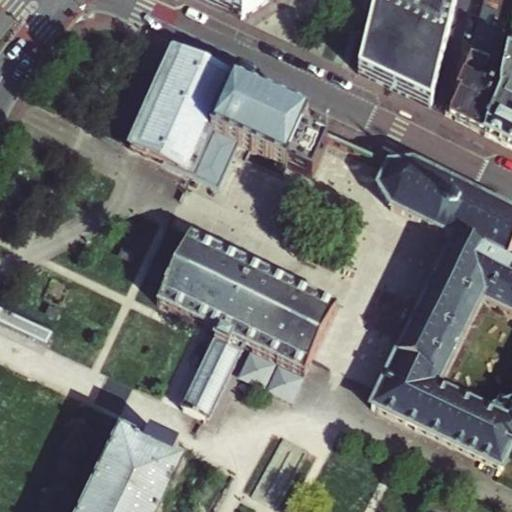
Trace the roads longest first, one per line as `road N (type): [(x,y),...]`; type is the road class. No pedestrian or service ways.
road 1 (tertiary): [(120,0),(511,189)]
road 2 (secondary): [(0,100),(76,0)]
